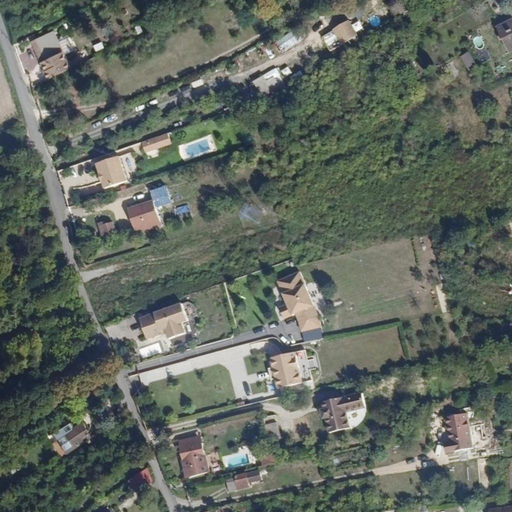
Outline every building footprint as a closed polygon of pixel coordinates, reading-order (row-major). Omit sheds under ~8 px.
[(511,22),(502,27),(511,48),(511,22)] [(331,35),(322,40),(328,52),(348,41),(340,27),(330,33),(331,35)] [(54,29),(32,37),(46,76),(69,67),(54,29)] [(281,51),(298,44),(293,32),(276,39),(281,51)] [(67,36),(59,39),(65,54),(73,50),(67,36)] [(460,57),(467,70),(475,65),(468,52),(460,57)] [(267,74),(249,85),(258,101),(276,91),(267,74)] [(165,133),(148,138),(151,146),(156,144),(157,147),(169,144),(165,133)] [(122,155),(99,162),(102,173),(100,173),(102,180),(104,180),(106,187),(129,180),(122,155)] [(166,187),(152,191),(154,199),(168,196),(166,187)] [(126,209),(134,235),(161,227),(153,200),(126,209)] [(118,234),(113,221),(104,224),(103,221),(97,224),(102,235),(104,235),(105,238),(118,234)] [(302,272),(279,281),(288,305),(280,308),(283,318),(296,314),(300,322),(302,332),(322,327),(320,317),(314,305),(302,272)] [(182,303),(139,318),(146,338),(163,332),(163,331),(166,329),(169,338),(186,332),(182,321),(188,319),(182,303)] [(307,349),(271,357),(278,388),(314,380),(307,349)] [(326,419),(329,434),(351,430),(348,414),(356,412),(354,401),(345,403),(344,399),(330,402),(331,409),(321,410),(323,419),(326,419)] [(468,414),(446,419),(448,428),(452,428),(455,441),(457,452),(475,448),(468,414)] [(267,424),(270,440),(281,439),(279,422),(267,424)] [(52,434),(63,453),(86,437),(79,424),(69,430),(65,425),(52,434)] [(180,442),(188,477),(211,472),(202,437),(180,442)] [(446,454),(457,452),(455,441),(444,443),(446,454)] [(272,452),(259,456),(263,467),(275,464),(272,452)] [(133,477),(137,491),(154,480),(149,467),(133,477)] [(262,483),(260,471),(234,477),(234,479),(226,480),(229,493),(250,489),(250,486),(262,483)]
